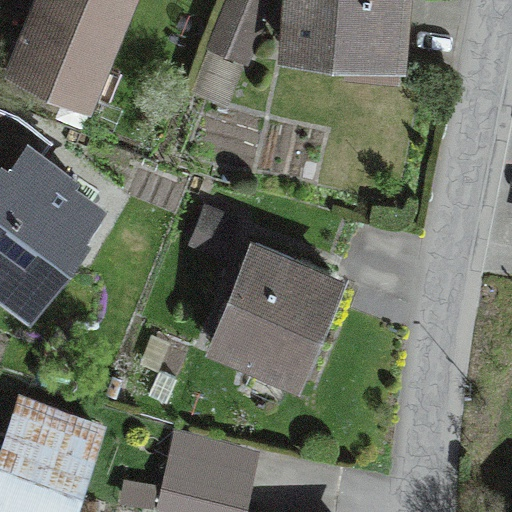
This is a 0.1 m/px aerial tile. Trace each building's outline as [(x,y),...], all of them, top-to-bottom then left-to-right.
[(124,0),(37,0),(12,63),(86,94),(124,0)] [(226,0),(209,44),(245,58),(265,0),(226,0)] [(290,0),(287,46),(397,55),(401,0),(290,0)] [(0,171),(0,280),(29,302),(75,235),(70,232),(91,202),(59,179),(62,174),(36,155),(46,141),(5,112),(0,118),(0,170),(0,171)] [(207,197),(191,237),(220,249),(237,210),(207,197)] [(255,243),(215,343),(294,375),(334,274),(255,243)] [(0,450),(0,499),(37,511),(72,511),(94,450),(87,448),(96,422),(19,395),(0,450)] [(178,458),(168,500),(222,511),(231,511),(241,472),(178,458)]
